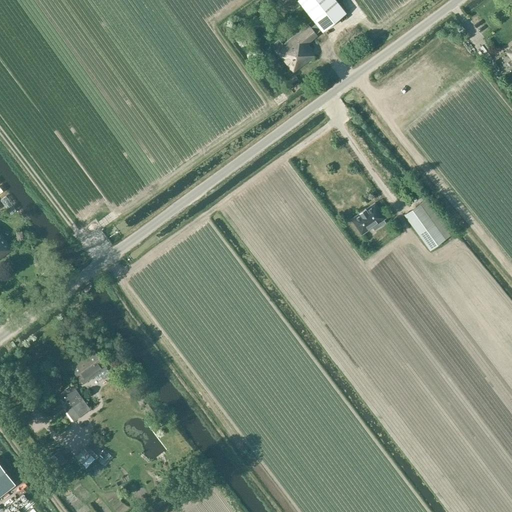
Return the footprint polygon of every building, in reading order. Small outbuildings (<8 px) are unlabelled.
[(346,12),(336,0),(297,0),(316,23),(311,27),(316,34),(321,29),(323,31),(346,12)] [(476,20),(486,29),(492,23),(482,14),(476,20)] [(312,49),(309,44),(318,36),(316,34),(311,27),(308,24),(283,44),(279,39),(274,43),(278,48),(275,50),(293,73),(315,56),(311,51),(312,49)] [(453,234),(427,198),(420,203),(405,214),(430,250),(445,239),(453,234)] [(351,219),(362,234),(372,227),(375,230),(385,223),(383,219),(385,218),(375,203),(366,209),(365,208),(365,209),(366,210),(361,213),(360,212),(360,213),(351,219)] [(0,258),(13,249),(0,231),(0,258)] [(79,356),(69,363),(84,384),(95,376),(99,382),(111,373),(107,368),(97,353),(92,347),(79,356)] [(72,422),(90,408),(72,384),(61,393),(72,407),(65,412),(72,422)] [(92,440),(85,448),(96,458),(96,457),(99,460),(106,453),(103,450),(103,451),(92,440)] [(108,452),(100,460),(105,465),(113,457),(108,452)] [(0,495),(15,484),(0,463),(0,495)] [(0,506),(5,511),(9,511),(19,504),(11,495),(0,505),(0,506)]
